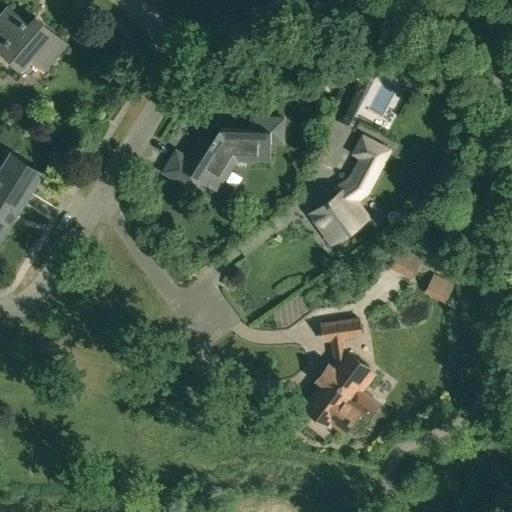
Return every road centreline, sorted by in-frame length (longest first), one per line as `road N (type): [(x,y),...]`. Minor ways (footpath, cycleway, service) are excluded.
road 1 (residential): [(123,0),(156,31),(169,67),(96,201)]
road 2 (residential): [(96,201),(122,221),(210,338)]
road 3 (residential): [(96,201),(29,301),(0,312)]
